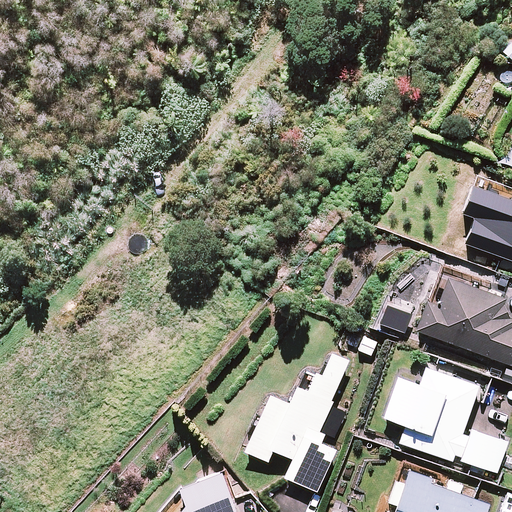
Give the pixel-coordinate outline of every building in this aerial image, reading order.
[(511,41),(510,39),(499,52),(511,62),(511,41)] [(511,203),(473,188),(464,211),(476,216),(467,241),(511,259),(511,203)] [(511,365),(511,326),(497,321),(505,299),(446,277),(436,303),(425,298),(413,328),(506,363),(511,365)] [(347,360),(329,352),(320,373),(314,370),(306,389),(294,384),(286,402),(268,394),(244,450),(267,460),(272,448),(291,456),(283,476),(316,490),(334,448),(313,440),(347,360)] [(511,365),(506,363),(500,380),(511,384),(511,365)] [(477,385),(424,366),(418,384),(397,376),(383,416),(404,424),(398,441),(450,460),(451,456),(495,472),(506,441),(462,426),(477,385)] [(456,488),(405,469),(389,511),(382,511),(380,511),(379,511),(485,511),(488,503),(455,491),(456,488)] [(234,511),(219,470),(177,485),(186,508),(176,511),(234,511)]
